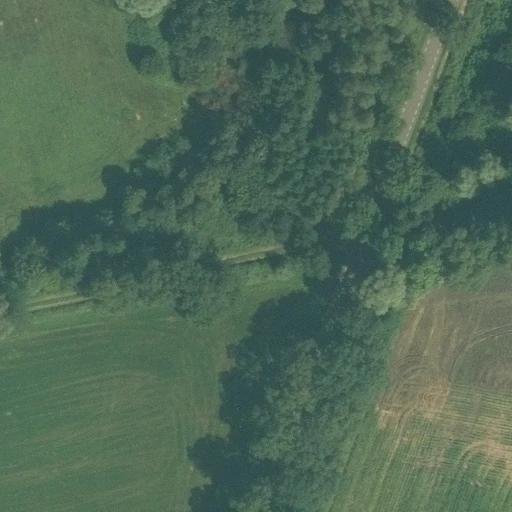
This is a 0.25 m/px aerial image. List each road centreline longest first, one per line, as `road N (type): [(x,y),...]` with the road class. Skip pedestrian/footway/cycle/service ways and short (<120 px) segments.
road 1 (unclassified): [(271,511),(457,0)]
road 2 (track): [(365,248),(0,324)]
